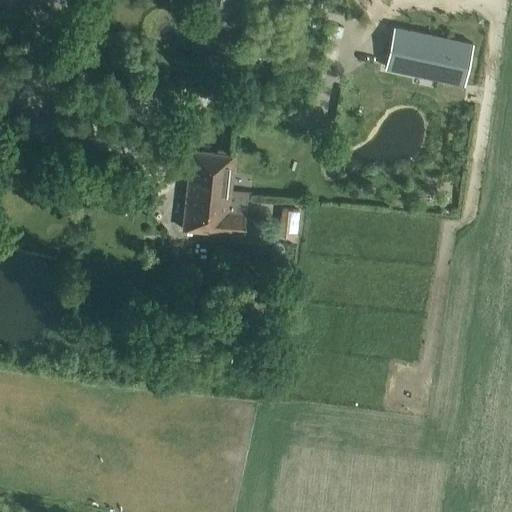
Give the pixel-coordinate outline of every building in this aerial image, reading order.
[(385,66),(464,83),(472,44),(394,27),(385,66)] [(262,36),(257,57),(268,59),(273,38),(262,36)] [(191,150),(188,178),(182,229),(243,235),(247,199),(229,197),(233,154),(191,150)] [(281,208),(279,235),(297,236),(300,210),(281,208)] [(273,242),(271,246),(272,251),(276,254),(281,253),(283,248),(282,244),(278,241),(273,242)] [(232,346),(230,368),(265,372),(267,350),(232,346)]
